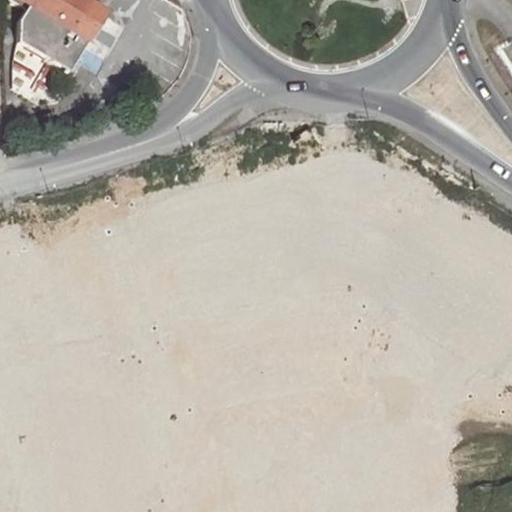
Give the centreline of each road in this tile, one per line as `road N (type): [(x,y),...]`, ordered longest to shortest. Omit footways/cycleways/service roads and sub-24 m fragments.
road 1 (primary): [(353,82),(511,175)]
road 2 (unclassified): [(216,10),(209,54),(190,94),(124,152)]
road 3 (unclassified): [(124,152),(200,127),(278,75)]
road 4 (primary): [(511,128),(473,76),(440,0)]
road 5 (unclassified): [(0,190),(124,152)]
road 6 (primary): [(353,82),(408,52),(439,0)]
